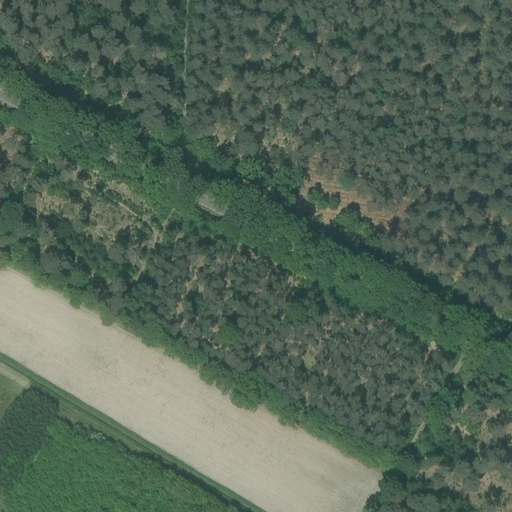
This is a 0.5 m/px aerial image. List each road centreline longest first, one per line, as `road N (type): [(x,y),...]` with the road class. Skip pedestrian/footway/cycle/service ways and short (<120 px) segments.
road 1 (unclassified): [(511,359),(0,93)]
road 2 (track): [(473,338),(367,511)]
road 3 (track): [(511,307),(511,120)]
road 4 (track): [(178,185),(187,0)]
